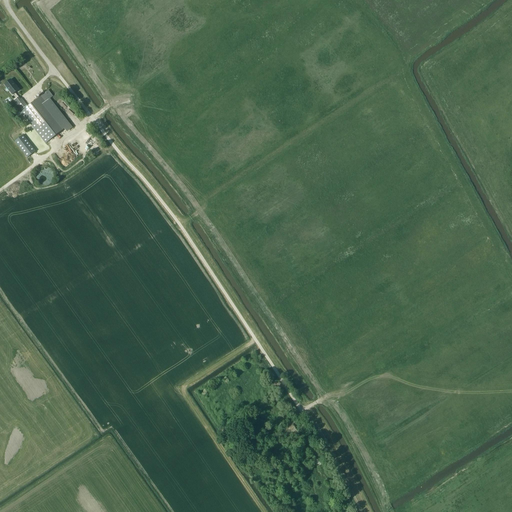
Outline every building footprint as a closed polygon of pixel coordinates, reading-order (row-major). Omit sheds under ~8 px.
[(4,84),(12,95),(19,89),(11,79),(4,84)] [(67,132),(73,128),(50,98),(53,96),(48,90),(40,96),(41,97),(21,112),(45,144),(65,129),(67,132)] [(21,110),(27,106),(21,99),(16,103),(21,110)] [(27,158),(36,152),(23,135),(14,142),(27,158)] [(47,186),(55,174),(43,167),(36,178),(47,186)] [(306,428),(304,426),(300,428),(295,420),(281,430),(288,440),(306,428)]
